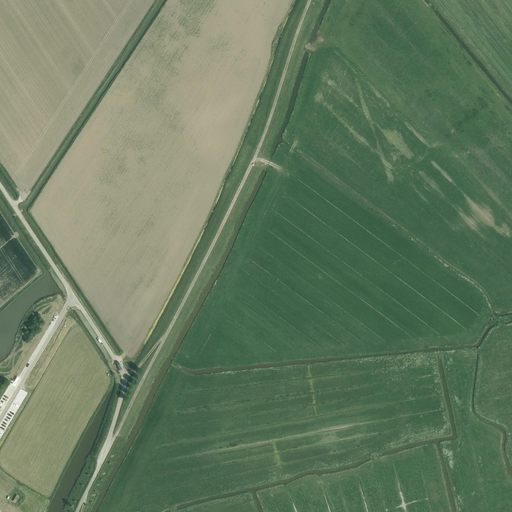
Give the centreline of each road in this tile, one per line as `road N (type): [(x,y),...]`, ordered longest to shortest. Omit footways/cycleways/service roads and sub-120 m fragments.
road 1 (track): [(106,453),(247,178),(311,0)]
road 2 (unclassified): [(85,495),(106,453),(124,377),(0,186)]
